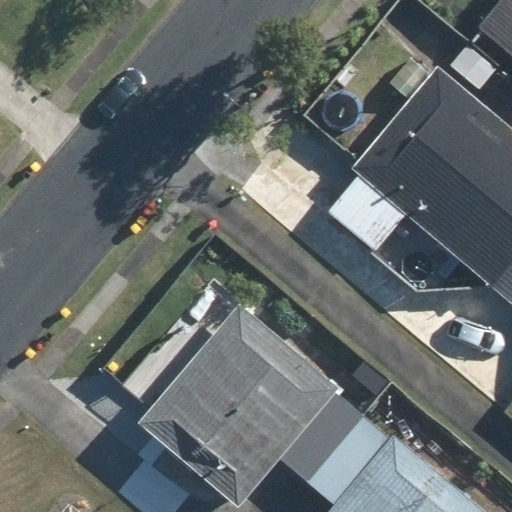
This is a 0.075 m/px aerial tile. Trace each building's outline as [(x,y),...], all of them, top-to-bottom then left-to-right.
[(511,0),(500,0),(474,31),(511,62),(511,0)] [(488,291),(511,261),(511,127),(509,131),(433,69),(319,212),(374,255),(401,222),(488,291)] [(511,261),(488,291),(511,310),(511,261)] [(478,511),(231,309),(195,354),(173,335),(124,393),(146,413),(134,428),(234,510),(275,460),(332,507),(327,511),(478,511)] [(91,511),(67,492),(49,511),(91,511)]
